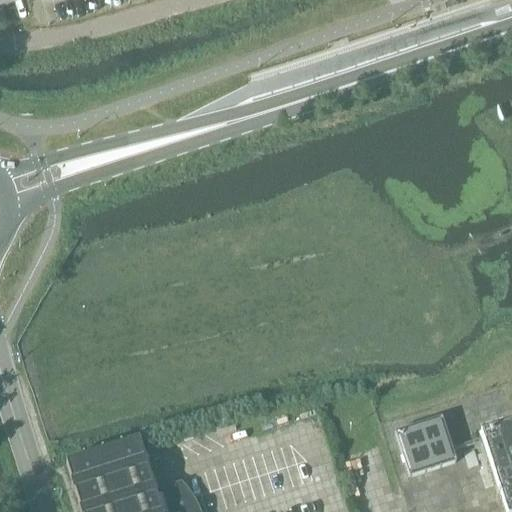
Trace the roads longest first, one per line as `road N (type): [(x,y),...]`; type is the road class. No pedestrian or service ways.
road 1 (secondary): [(124,153),(511,32)]
road 2 (unclassified): [(44,511),(0,374)]
road 3 (secondary): [(9,213),(124,153)]
road 4 (secondary): [(124,153),(0,173)]
